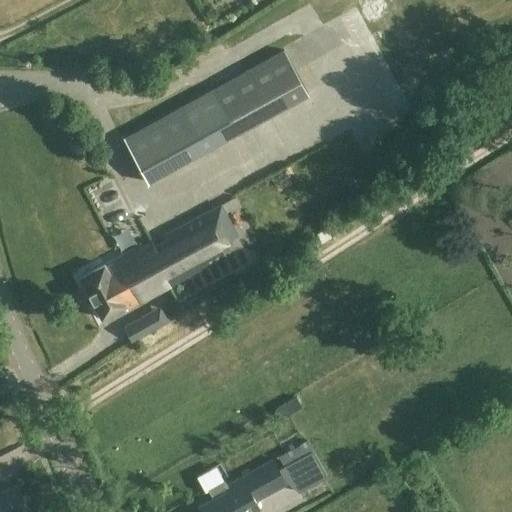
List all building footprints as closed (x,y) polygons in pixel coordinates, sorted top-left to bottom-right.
[(307,94),(283,50),(123,138),(147,182),(307,94)] [(268,208),(259,213),(271,233),(280,228),(268,208)] [(198,257),(234,238),(222,216),(187,235),(182,226),(165,235),(166,239),(154,246),(151,242),(105,267),(103,263),(79,277),(101,317),(124,305),(126,309),(203,267),(198,257)] [(321,241),(330,236),(326,228),(317,233),(321,241)] [(160,305),(124,325),(132,340),(168,321),(160,305)] [(282,402),(289,411),(301,403),(295,394),(282,402)] [(208,489),(213,498),(199,506),(202,511),(251,511),(259,508),(255,500),(286,483),(272,459),(226,484),(225,484),(223,481),(208,489)] [(0,511),(22,511),(27,510),(16,485),(0,492),(0,511)]
